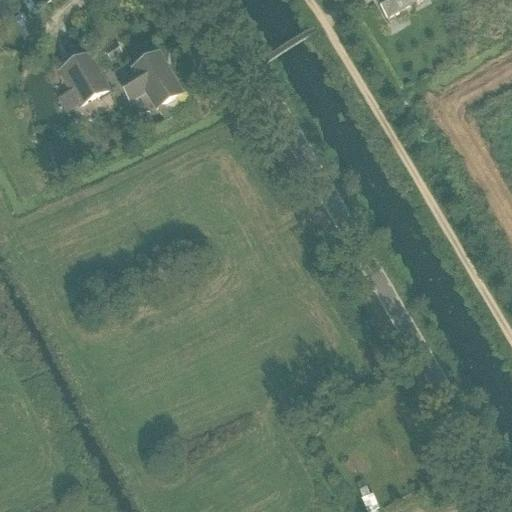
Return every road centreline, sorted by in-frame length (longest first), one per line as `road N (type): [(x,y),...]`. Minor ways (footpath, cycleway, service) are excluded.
road 1 (tertiary): [(511,506),(211,0)]
road 2 (unclassified): [(325,24),(511,344)]
